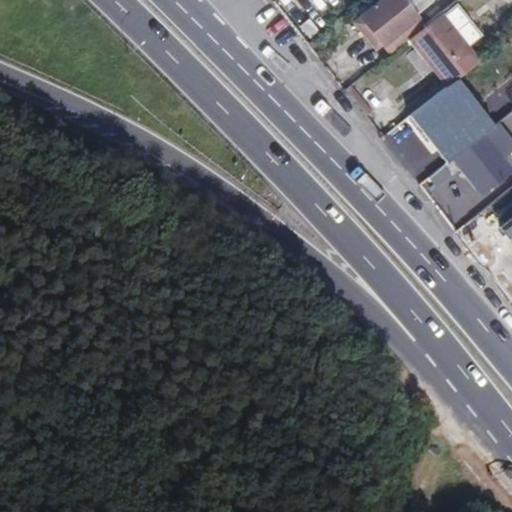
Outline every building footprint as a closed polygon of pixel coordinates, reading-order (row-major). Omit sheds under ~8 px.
[(384,0),(360,20),(381,47),(415,18),(399,0),(384,0)] [(446,88),(478,62),(441,15),(424,29),(409,41),(446,88)] [(389,56),(409,41),(424,29),(415,18),(381,47),(389,56)] [(511,173),(482,137),(453,161),(482,196),(511,173)] [(511,243),(511,223),(502,231),(511,243)]
